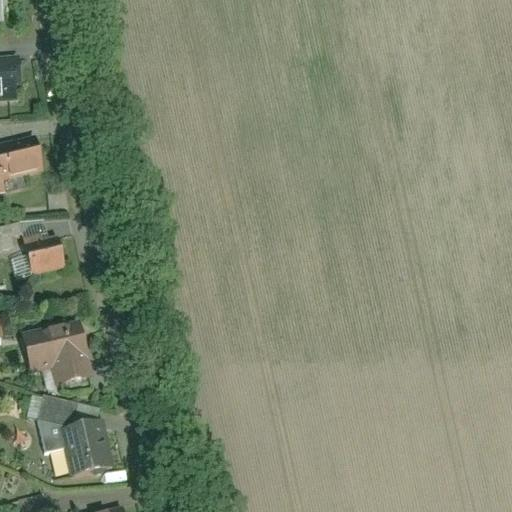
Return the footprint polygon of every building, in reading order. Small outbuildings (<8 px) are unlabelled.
[(0,62),(0,104),(22,103),(20,62),(0,62)] [(44,170),(36,139),(0,147),(0,195),(6,194),(3,180),(44,170)] [(60,236),(27,244),(35,279),(68,271),(60,236)] [(84,323),(25,336),(33,375),(57,370),(60,386),(95,379),(84,323)] [(83,406),(47,397),(42,420),(78,428),(83,406)] [(107,423),(67,432),(76,476),(117,468),(107,423)] [(20,503),(22,511),(47,511),(44,497),(20,503)]
